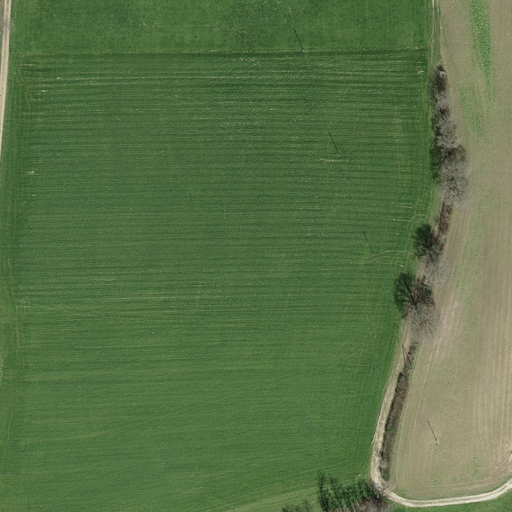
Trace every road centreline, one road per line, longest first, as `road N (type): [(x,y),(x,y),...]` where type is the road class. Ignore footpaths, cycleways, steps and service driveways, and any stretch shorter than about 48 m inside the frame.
road 1 (track): [(511,482),(479,497),(421,503),(385,493),(374,474),(437,203),(432,0)]
road 2 (track): [(0,123),(7,0)]
